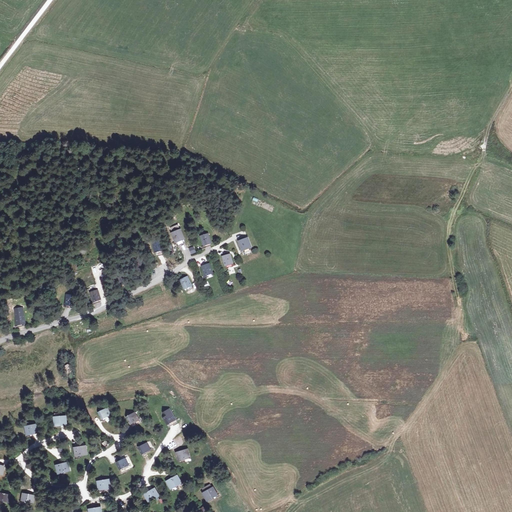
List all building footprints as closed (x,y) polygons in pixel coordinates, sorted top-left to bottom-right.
[(174,232),(177,243),(186,240),(182,229),(174,232)] [(202,237),(205,245),(211,244),(208,235),(202,237)] [(241,241),(243,250),(251,248),(248,239),(241,241)] [(156,244),(157,253),(164,251),(162,242),(156,244)] [(193,246),(188,248),(191,254),(196,252),(193,246)] [(224,256),(227,265),(233,264),(230,255),(224,256)] [(203,266),(206,275),(212,273),(209,264),(203,266)] [(128,267),(132,276),(139,273),(135,265),(128,267)] [(182,280),(186,289),(192,287),(188,277),(182,280)] [(111,283),(114,292),(120,290),(116,281),(111,283)] [(85,297),(88,307),(94,305),(92,295),(85,297)] [(100,413),(103,420),(111,416),(108,409),(100,413)] [(164,419),(168,425),(176,420),(173,414),(164,419)] [(127,419),(130,426),(139,422),(136,415),(127,419)] [(55,417),(56,425),(67,424),(66,416),(55,417)] [(139,448),(143,454),(152,449),(148,443),(139,448)] [(75,448),(77,455),(87,454),(86,446),(75,448)] [(177,450),(180,459),(190,456),(188,448),(177,450)] [(117,463),(121,469),(128,464),(124,458),(117,463)] [(57,465),(58,473),(69,471),(68,463),(57,465)] [(168,482),(172,489),(182,483),(177,476),(168,482)] [(99,482),(100,489),(111,486),(109,480),(99,482)] [(204,495),(209,502),(218,496),(213,489),(212,490),(210,487),(204,490),(206,494),(204,495)] [(145,494),(149,501),(159,495),(155,488),(145,494)] [(0,493),(0,500),(8,503),(10,496),(0,493)] [(24,493),(23,501),(35,503),(36,496),(24,493)]
